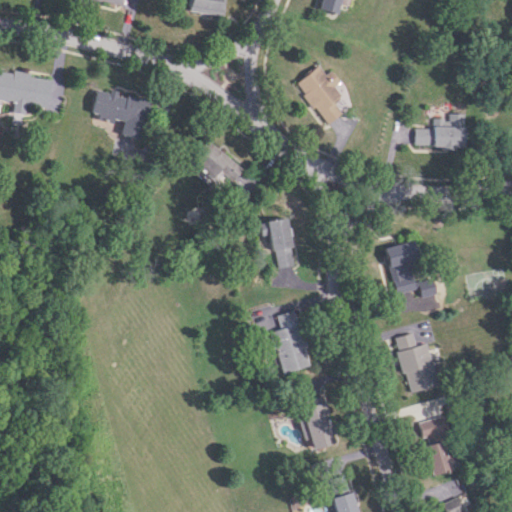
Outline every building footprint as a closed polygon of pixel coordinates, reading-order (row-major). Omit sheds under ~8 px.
[(186,0),(185,10),(218,16),(220,0),(186,0)] [(337,0),(316,0),(315,8),(333,13),(337,0)] [(328,69),(322,74),(315,64),(291,82),(323,124),(339,112),(331,101),(338,95),(332,86),(338,81),(328,69)] [(0,100),(9,102),(8,111),(22,113),(24,105),(43,107),(48,77),(0,70),(0,100)] [(93,89),(86,114),(110,120),(110,118),(120,121),(116,133),(134,137),(143,100),(105,90),(105,92),(93,89)] [(413,127),(412,146),(462,147),(462,113),(447,113),(447,118),(431,117),(431,128),(413,127)] [(238,167),(201,139),(185,161),(222,189),(238,167)] [(267,233),(273,268),(291,265),(283,217),(255,222),(258,235),(267,233)] [(381,247),(393,294),(415,288),(410,271),(399,274),(396,262),(415,258),(411,239),(381,247)] [(278,373),(306,365),(292,310),(274,314),(277,328),(267,331),(278,373)] [(405,392),(435,385),(424,342),(413,345),(410,332),(392,336),(405,392)] [(296,418),(307,451),(332,442),(318,402),(304,407),(307,414),(296,418)] [(453,468),(449,454),(443,456),(439,438),(447,436),(441,415),(415,421),(428,474),(453,468)] [(354,511),(348,491),(328,497),(332,511),(354,511)] [(462,511),(456,496),(438,503),(441,511),(462,511)]
